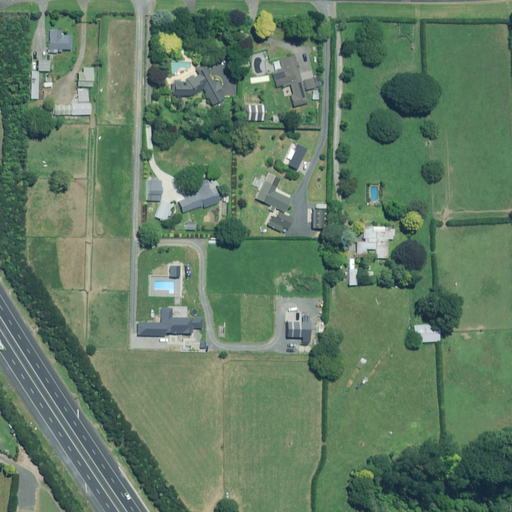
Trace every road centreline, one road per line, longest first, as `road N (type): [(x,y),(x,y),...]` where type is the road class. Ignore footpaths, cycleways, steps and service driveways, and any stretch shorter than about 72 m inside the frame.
road 1 (motorway): [(0,293),(141,511)]
road 2 (motorway): [(119,511),(0,329)]
